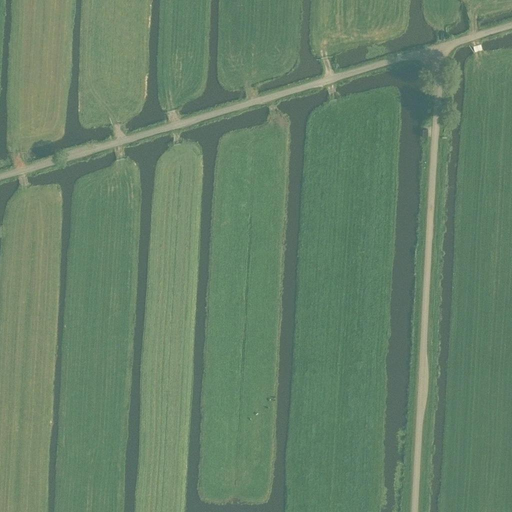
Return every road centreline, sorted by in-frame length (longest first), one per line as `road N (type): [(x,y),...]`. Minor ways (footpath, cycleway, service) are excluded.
road 1 (unclassified): [(410,511),(432,77),(426,49)]
road 2 (unclassified): [(0,176),(426,49)]
